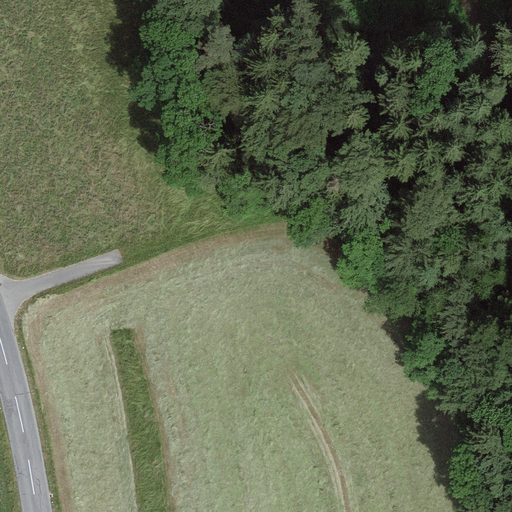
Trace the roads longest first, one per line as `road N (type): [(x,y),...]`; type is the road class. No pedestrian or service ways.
road 1 (secondary): [(0,340),(36,511)]
road 2 (track): [(467,0),(511,113)]
